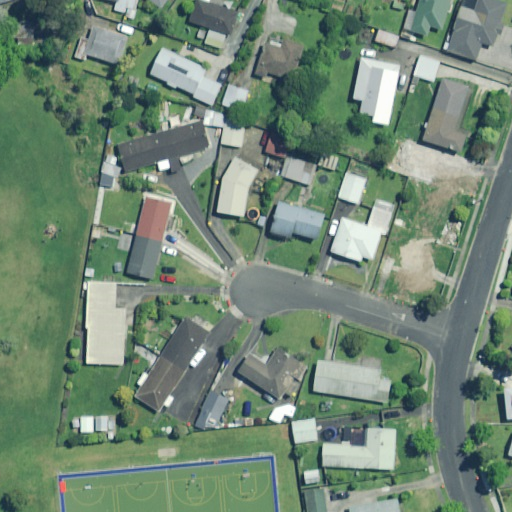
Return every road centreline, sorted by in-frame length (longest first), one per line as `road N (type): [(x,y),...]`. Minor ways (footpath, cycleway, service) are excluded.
road 1 (residential): [(458,342),(311,293),(259,290)]
road 2 (residential): [(458,342),(511,173)]
road 3 (residential): [(472,511),(451,449),(458,342)]
